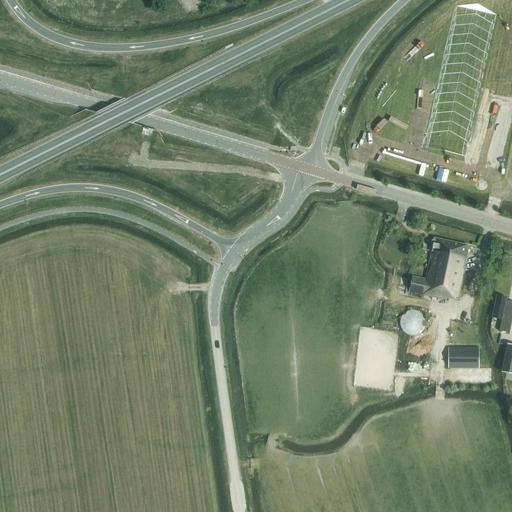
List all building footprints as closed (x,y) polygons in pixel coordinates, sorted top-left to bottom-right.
[(464,268),(468,247),(434,239),(434,241),(432,241),(431,244),(433,245),(425,280),(412,277),(408,293),(447,301),(448,299),(458,301),(465,268),(464,268)] [(509,314),(510,307),(507,304),(505,304),(506,299),(496,297),(492,319),(502,321),(503,316),(505,316),(509,314)] [(401,319),(400,322),(400,325),(400,327),(401,330),(403,332),(405,334),(407,335),(410,336),(412,337),(415,336),(418,335),(420,334),(422,332),(423,330),(424,327),(425,324),(425,322),(424,319),(423,317),(421,315),(419,313),(416,312),(414,311),(411,311),(408,312),(406,313),(404,315),(402,317),(401,319)] [(511,346),(507,346),(501,373),(506,374),(505,380),(511,381),(511,346)] [(448,349),(448,369),(478,369),(479,349),(448,349)]
